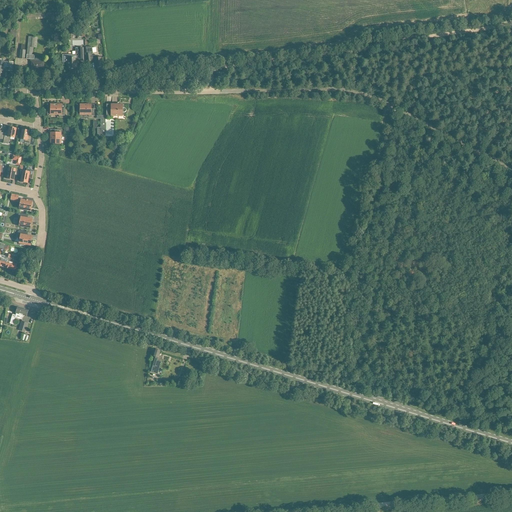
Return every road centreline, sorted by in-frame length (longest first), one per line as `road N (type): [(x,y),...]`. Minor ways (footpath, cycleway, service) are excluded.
road 1 (unclassified): [(511,167),(401,107),(328,89),(35,91)]
road 2 (primary): [(511,443),(101,319)]
road 3 (track): [(305,511),(511,493)]
